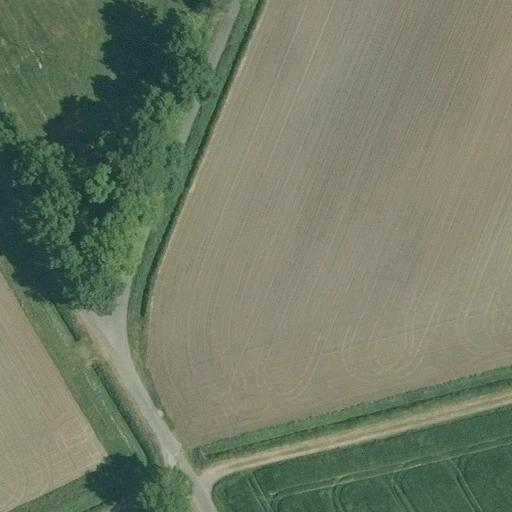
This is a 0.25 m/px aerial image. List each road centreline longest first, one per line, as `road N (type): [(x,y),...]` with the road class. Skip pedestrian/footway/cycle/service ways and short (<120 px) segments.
road 1 (unclassified): [(238,0),(101,332)]
road 2 (unclassified): [(101,332),(207,511)]
road 3 (unclassified): [(101,332),(0,165)]
